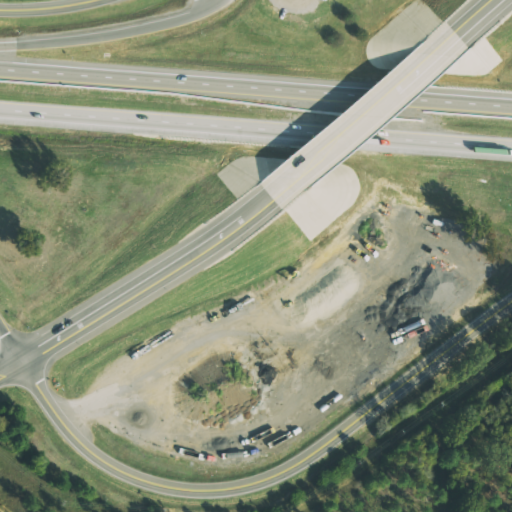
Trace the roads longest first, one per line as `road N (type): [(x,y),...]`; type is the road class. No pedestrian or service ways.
road 1 (tertiary): [(22,360),(71,433),(107,463),(185,490),(239,487),(321,448),(511,300)]
road 2 (motorway): [(0,109),(511,147)]
road 3 (motorway): [(511,104),(0,67)]
road 4 (secondary): [(22,360),(242,218)]
road 5 (motorway): [(224,0),(150,27),(0,45)]
road 6 (secondary): [(281,184),(435,47)]
